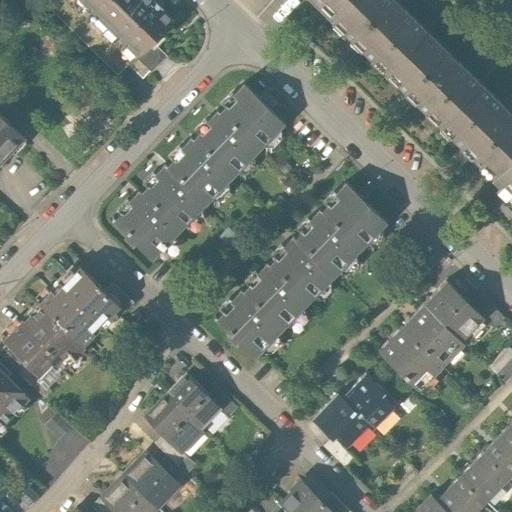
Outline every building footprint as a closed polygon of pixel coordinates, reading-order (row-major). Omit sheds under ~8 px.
[(52,0),(47,6),(117,76),(128,65),(142,79),(152,70),(135,53),(101,19),(82,0),(52,0)] [(82,0),(101,19),(120,0),(82,0)] [(172,16),(155,0),(120,0),(101,19),(135,53),(150,39),(172,16)] [(339,0),(314,0),(327,12),(339,0)] [(325,14),(379,66),(424,21),(401,0),(339,0),(327,12),(325,14)] [(424,21),(379,66),(433,120),(478,74),(424,21)] [(135,53),(152,70),(166,55),(150,39),(135,53)] [(511,155),(511,105),(478,74),(433,120),(490,176),(511,155)] [(243,85),(216,113),(256,152),(283,124),(243,85)] [(0,109),(0,158),(25,133),(0,109)] [(230,178),(256,152),(216,113),(190,139),(230,178)] [(190,139),(163,166),(203,206),(230,178),(190,139)] [(511,155),(490,176),(511,197),(511,155)] [(291,167),(285,160),(277,168),(283,174),(291,167)] [(163,166),(137,192),(176,233),(203,206),(163,166)] [(385,222),(345,184),(319,211),(358,250),(385,222)] [(151,258),(176,233),(137,192),(111,219),(151,258)] [(319,211),(291,239),(331,278),(358,250),(319,211)] [(331,278),(291,239),(266,265),(304,305),(331,278)] [(105,288),(74,257),(36,297),(80,341),(118,301),(105,288)] [(304,305),(266,265),(241,291),(280,330),(304,305)] [(423,298),(460,335),(482,312),(471,301),(445,276),(423,298)] [(111,281),(105,288),(118,301),(125,308),(132,302),(111,281)] [(280,330),(241,291),(212,320),(252,359),(280,330)] [(471,301),(482,312),(494,324),(502,316),(480,293),(471,301)] [(80,341),(36,297),(0,334),(28,360),(46,377),(80,341)] [(460,335),(423,298),(400,322),(441,362),(464,338),(460,335)] [(443,364),(441,362),(400,322),(375,346),(418,388),(443,364)] [(511,371),(511,348),(507,343),(487,363),(504,379),(511,371)] [(46,377),(28,360),(19,370),(43,393),(52,384),(46,377)] [(0,418),(27,391),(0,365),(0,418)] [(365,367),(339,393),(365,420),(369,423),(391,401),(379,389),(383,385),(365,367)] [(207,392),(184,369),(164,390),(198,423),(218,403),(207,392)] [(116,382),(108,377),(103,385),(111,390),(116,382)] [(215,385),(207,392),(218,403),(227,412),(235,405),(215,385)] [(339,393),(336,389),(310,414),(329,433),(334,429),(344,440),(365,420),(339,393)] [(203,427),(198,423),(164,390),(142,412),(162,432),(181,450),(203,427)] [(70,423),(56,409),(43,422),(57,436),(70,423)] [(481,447),(509,475),(511,471),(511,429),(504,423),(481,447)] [(181,450),(162,432),(154,441),(166,452),(175,462),(184,453),(181,450)] [(353,455),(331,434),(322,444),(343,465),(353,455)] [(158,460),(144,446),(121,469),(156,503),(179,480),(158,460)] [(457,472),(485,499),(509,475),(481,447),(457,472)] [(175,462),(166,452),(158,460),(179,480),(186,472),(185,471),(175,462)] [(184,453),(175,462),(185,471),(193,462),(184,453)] [(416,471),(407,462),(390,480),(398,488),(416,471)] [(148,511),(156,503),(121,469),(98,493),(116,511),(148,511)] [(304,479),(337,511),(351,511),(311,472),(304,479)] [(453,511),(472,511),(485,499),(457,472),(435,494),(453,511)] [(201,481),(194,474),(190,478),(197,485),(201,481)] [(299,475),(275,498),(289,511),(337,511),(304,479),(299,475)] [(453,511),(435,494),(429,488),(410,509),(413,511),(453,511)] [(116,511),(98,493),(89,502),(99,511),(116,511)] [(289,511),(275,498),(262,511),(289,511)] [(83,511),(72,501),(60,511),(83,511)]
